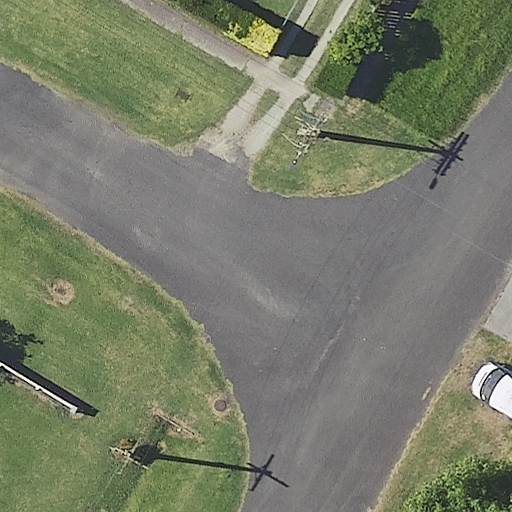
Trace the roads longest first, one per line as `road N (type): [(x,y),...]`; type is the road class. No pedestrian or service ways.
road 1 (residential): [(0,101),(395,340)]
road 2 (residential): [(395,340),(511,143)]
road 3 (residential): [(295,511),(395,340)]
